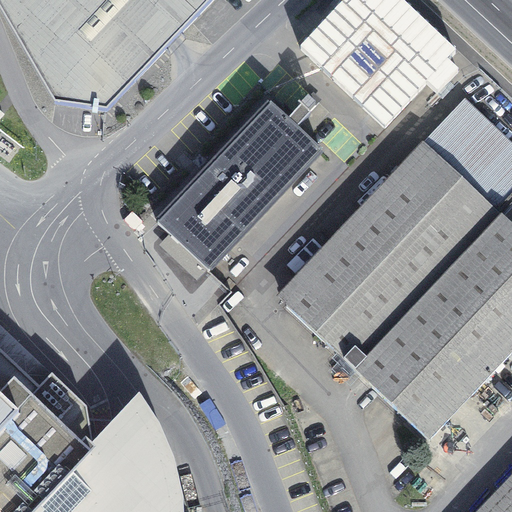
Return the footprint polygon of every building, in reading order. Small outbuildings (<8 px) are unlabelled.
[(107,113),(215,0),(0,0),(0,11),(55,106),(107,113)] [(207,174),(158,225),(210,273),(322,154),(298,131),(311,117),(309,115),(320,104),(312,96),(301,107),(300,106),(299,107),(301,109),(289,122),(271,106),(214,167),(207,174)] [(287,308),(433,154),(474,110),(465,101),(278,299),(287,308)] [(503,220),(511,209),(511,145),(474,110),(433,154),(503,220)] [(433,154),(287,308),(429,442),(511,354),(511,228),(503,220),(433,154)] [(214,167),(208,161),(201,169),(207,174),(214,167)] [(52,377),(0,328),(0,354),(24,377),(22,379),(26,381),(33,368),(51,378),(52,377)] [(0,464),(3,468),(0,471),(0,511),(33,511),(72,473),(95,495),(100,490),(93,447),(87,410),(52,377),(51,378),(33,368),(26,381),(22,379),(24,377),(0,354),(0,464)] [(183,511),(183,500),(173,461),(160,431),(139,396),(115,422),(93,447),(100,490),(95,495),(72,473),(33,511),(183,511)] [(499,511),(511,499),(511,479),(480,511),(499,511)] [(511,511),(511,499),(499,511),(511,511)]
